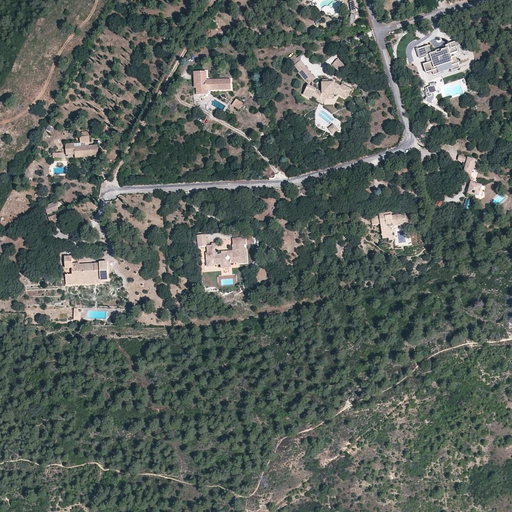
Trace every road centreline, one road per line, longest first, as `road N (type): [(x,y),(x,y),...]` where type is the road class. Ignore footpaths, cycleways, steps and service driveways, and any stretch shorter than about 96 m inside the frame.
road 1 (residential): [(112,191),(296,182),(399,152),(409,135),(379,31)]
road 2 (track): [(213,0),(136,132),(112,191)]
road 3 (track): [(97,0),(24,113),(0,122)]
